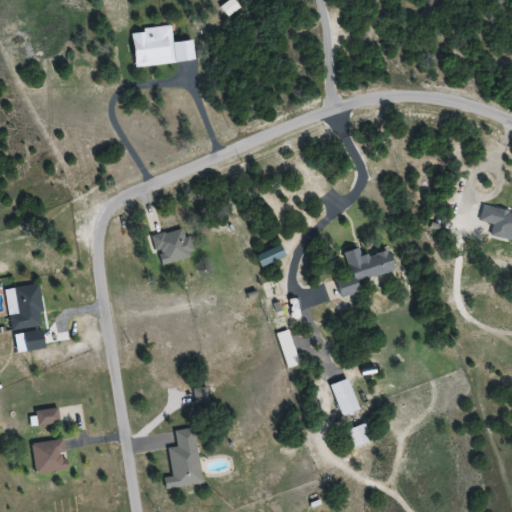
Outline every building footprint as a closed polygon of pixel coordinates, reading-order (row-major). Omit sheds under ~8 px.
[(186,62),(184,48),(171,49),(169,26),(129,29),(132,66),(186,62)] [(487,238),(511,243),(511,212),(481,205),(477,221),(491,224),(487,238)] [(149,237),(157,265),(190,256),(183,228),(149,237)] [(353,281),(390,271),(384,250),(359,257),(356,247),(340,251),(347,275),(331,279),(337,298),(356,292),(353,281)] [(15,314),(6,315),(8,330),(41,326),(36,284),(11,287),(15,314)] [(205,403),(205,388),(192,389),(192,403),(205,403)] [(332,398),(339,416),(356,410),(350,392),(332,398)] [(33,410),(34,425),(56,424),(55,409),(33,410)] [(200,485),(192,428),(172,431),(174,447),(166,448),(170,477),(161,478),(162,490),(200,485)] [(65,469),(60,439),(28,444),(33,474),(65,469)]
